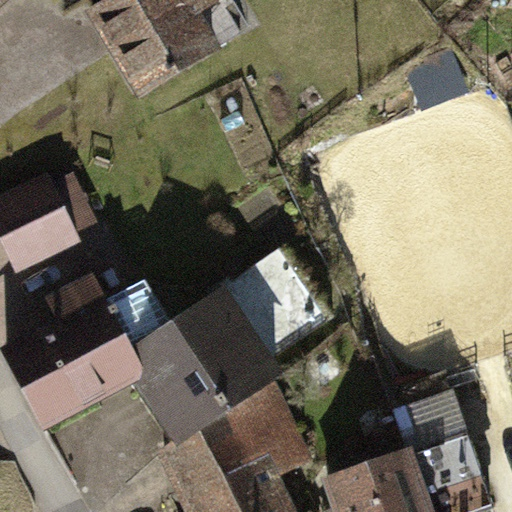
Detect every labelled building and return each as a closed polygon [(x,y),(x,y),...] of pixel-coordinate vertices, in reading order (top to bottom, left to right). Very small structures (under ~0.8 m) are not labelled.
[(118,0),(99,11),(146,93),(246,36),(225,0),(118,0)] [(50,184),(0,209),(0,218),(24,265),(77,238),(50,184)] [(337,317),(290,247),(174,327),(135,353),(150,371),(147,374),(154,384),(141,395),(176,445),(189,435),(191,438),(275,381),(282,377),(271,361),(337,317)] [(100,282),(57,303),(66,324),(10,353),(46,426),(147,374),(150,371),(135,353),(174,327),(147,283),(110,302),(100,282)] [(412,454),(432,511),(489,511),(495,510),(449,376),(392,395),(412,454)] [(292,511),(277,477),(315,459),(275,381),(191,438),(189,435),(176,445),(169,451),(196,511),(292,511)] [(432,511),(412,454),(333,481),(343,511),(432,511)]
